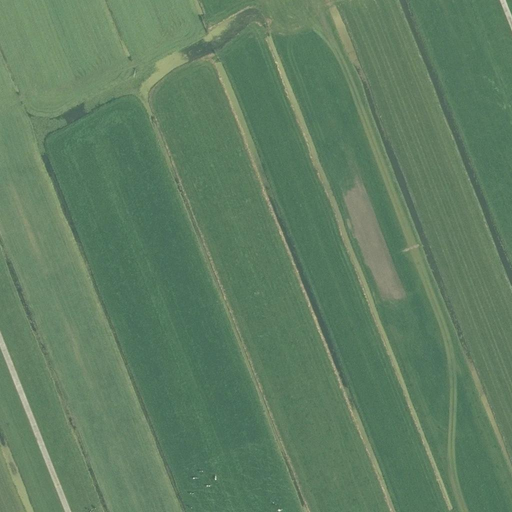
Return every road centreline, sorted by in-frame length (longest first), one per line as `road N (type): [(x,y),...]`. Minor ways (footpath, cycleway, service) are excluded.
road 1 (track): [(0,110),(32,93),(83,89),(172,43)]
road 2 (track): [(67,511),(0,339)]
